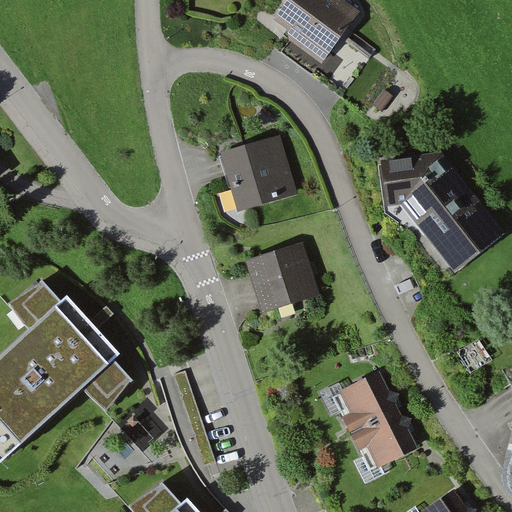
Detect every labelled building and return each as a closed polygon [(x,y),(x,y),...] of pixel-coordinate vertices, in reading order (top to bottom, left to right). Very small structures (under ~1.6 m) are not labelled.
[(289,0),(274,22),(287,32),(289,42),(322,66),(344,36),(361,13),(342,0),(289,0)] [(322,66),(289,42),(281,55),(357,110),(388,68),(344,36),(322,66)] [(281,137),(221,155),(239,214),(299,196),(281,137)] [(441,153),(381,162),(388,209),(402,207),(455,275),(506,235),(441,153)] [(304,244),(246,262),(263,316),(321,298),(304,244)] [(124,357),(67,298),(61,304),(43,284),(11,307),(29,334),(0,361),(0,467),(0,468),(84,392),(108,415),(136,385),(116,364),(124,357)] [(217,463),(187,372),(174,376),(204,467),(217,463)] [(381,373),(339,394),(350,416),(342,420),(359,453),(368,448),(379,470),(419,450),(381,373)] [(197,511),(186,500),(180,506),(162,486),(130,509),(131,511),(197,511)] [(467,511),(454,492),(425,511),(467,511)]
